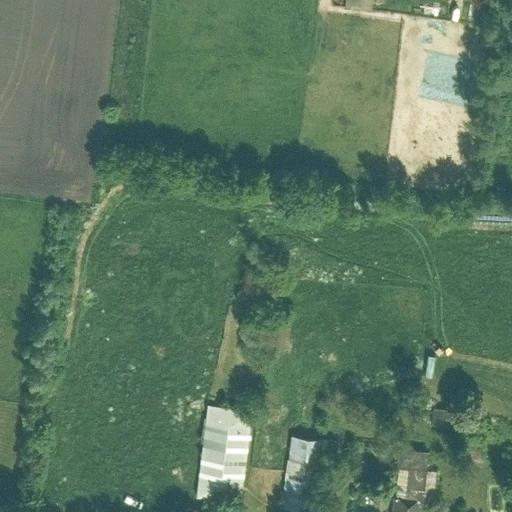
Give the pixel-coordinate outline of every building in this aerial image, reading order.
[(371,9),(371,0),(332,0),(332,4),(371,9)] [(232,394),(233,382),(205,380),(204,392),(232,394)] [(239,501),(249,424),(251,409),(207,404),(195,495),(239,501)] [(431,408),(430,423),(446,423),(447,409),(431,408)] [(327,440),(290,435),(281,506),(317,511),(327,440)] [(399,447),(397,465),(393,496),(390,511),(419,511),(427,450),(399,447)]
